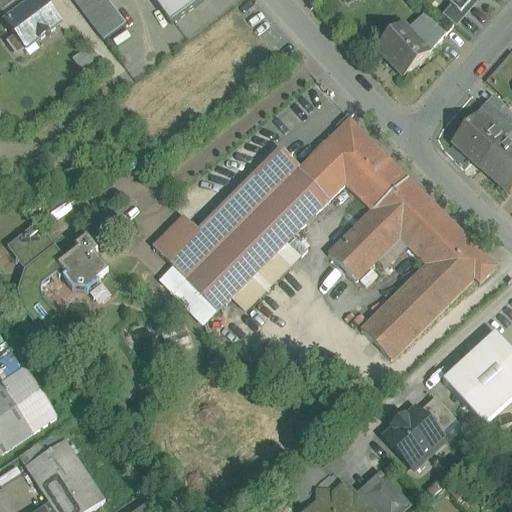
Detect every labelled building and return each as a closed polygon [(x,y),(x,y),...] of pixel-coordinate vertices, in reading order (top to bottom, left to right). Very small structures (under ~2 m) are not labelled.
[(0,0),(0,14),(0,15),(19,0),(0,0)] [(25,0),(30,7),(6,25),(16,38),(6,45),(13,54),(23,47),(26,52),(60,27),(50,14),(40,1),(41,0),(25,0)] [(41,0),(40,1),(50,14),(54,10),(48,2),(51,0),(41,0)] [(126,27),(105,0),(71,0),(104,44),(126,27)] [(151,0),(172,27),(208,0),(151,0)] [(441,0),(461,18),(476,0),(441,0)] [(422,18),(407,32),(402,27),(376,52),(389,66),(390,66),(404,80),(429,56),(446,37),(428,21),(427,22),(422,18)] [(101,64),(92,52),(79,61),(88,74),(101,64)] [(511,133),(511,115),(504,108),(495,118),(511,133)] [(495,118),(485,109),(476,118),(503,143),(504,142),(511,133),(495,118)] [(476,118),(453,144),(467,157),(467,156),(481,168),(503,143),(476,118)] [(217,255),(182,221),(153,250),(187,285),(217,315),(345,187),(372,214),(372,215),(395,196),(408,182),(350,124),(217,255)] [(511,192),(511,149),(504,142),(503,143),(481,168),(480,169),(509,195),(511,192)] [(491,265),(408,182),(395,196),(372,215),(372,214),(328,258),(356,285),(400,242),(426,269),(361,334),(391,364),(474,281),(491,265)] [(78,253),(65,263),(37,227),(7,250),(25,273),(18,294),(23,313),(39,334),(57,320),(43,303),(41,294),(42,288),(56,277),(59,280),(64,277),(66,279),(63,281),(73,294),(88,296),(100,286),(98,283),(108,275),(94,257),(98,254),(87,240),(75,249),(78,253)] [(491,265),(474,281),(479,286),(496,270),(491,265)] [(182,323),(159,331),(169,356),(191,347),(182,323)] [(511,353),(496,336),(443,385),(483,429),(511,402),(511,353)] [(58,421),(25,371),(0,388),(34,438),(58,421)] [(0,387),(0,459),(34,438),(0,388),(0,387)] [(456,424),(435,402),(419,417),(440,439),(456,424)] [(419,417),(416,413),(406,422),(404,420),(392,431),(394,433),(384,442),(411,471),(428,455),(430,458),(444,444),(440,439),(419,417)] [(50,440),(19,461),(26,471),(57,450),(50,440)] [(511,444),(500,455),(511,467),(511,444)] [(57,450),(26,471),(52,511),(93,511),(105,504),(66,445),(57,450)] [(337,460),(322,473),(331,483),(329,484),(332,487),(348,472),(337,460)] [(314,464),(287,489),(306,509),(320,496),(318,494),(329,484),(331,483),(322,473),(314,464)] [(405,511),(407,510),(381,481),(355,504),(363,511),(405,511)] [(363,511),(355,504),(342,490),(317,511),(363,511)]
